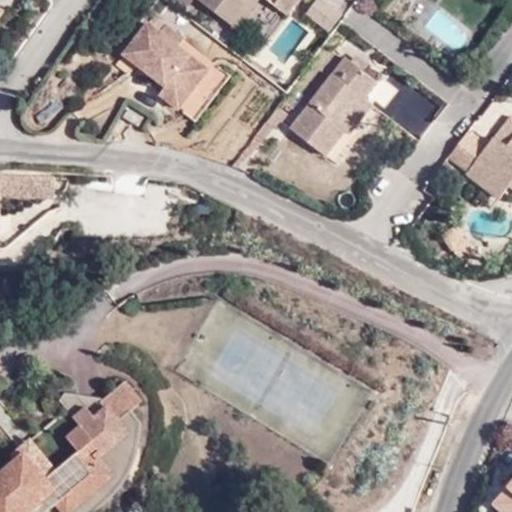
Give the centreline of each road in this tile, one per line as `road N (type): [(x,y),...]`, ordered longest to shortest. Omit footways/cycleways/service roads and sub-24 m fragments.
road 1 (residential): [(0,144),(129,153),(373,248)]
road 2 (residential): [(373,248),(511,50)]
road 3 (residential): [(511,360),(444,511)]
road 4 (residential): [(373,248),(511,305)]
